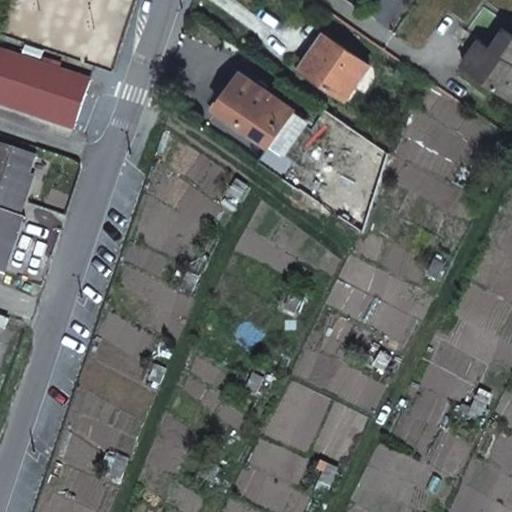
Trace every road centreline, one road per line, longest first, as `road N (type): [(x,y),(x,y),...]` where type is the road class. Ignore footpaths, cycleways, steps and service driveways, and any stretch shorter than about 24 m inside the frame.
road 1 (unclassified): [(0,490),(166,0)]
road 2 (track): [(341,511),(511,179)]
road 3 (track): [(117,511),(268,184)]
road 4 (track): [(348,238),(136,95)]
